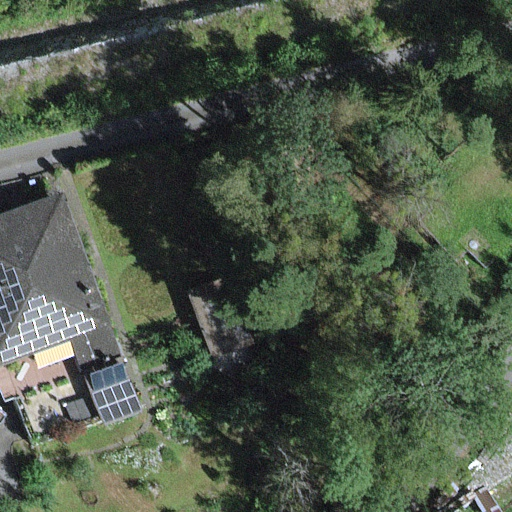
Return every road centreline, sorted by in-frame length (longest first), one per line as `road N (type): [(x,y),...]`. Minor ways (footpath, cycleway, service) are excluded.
road 1 (residential): [(0,170),(511,31)]
road 2 (residential): [(511,374),(418,511)]
